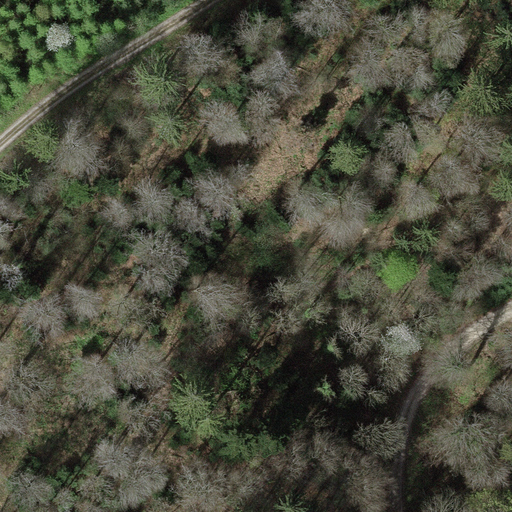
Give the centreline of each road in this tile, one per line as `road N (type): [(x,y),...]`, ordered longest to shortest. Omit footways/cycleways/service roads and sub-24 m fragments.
road 1 (track): [(0,147),(38,111),(209,0)]
road 2 (track): [(405,511),(399,442),(406,393),(467,336),(511,310)]
